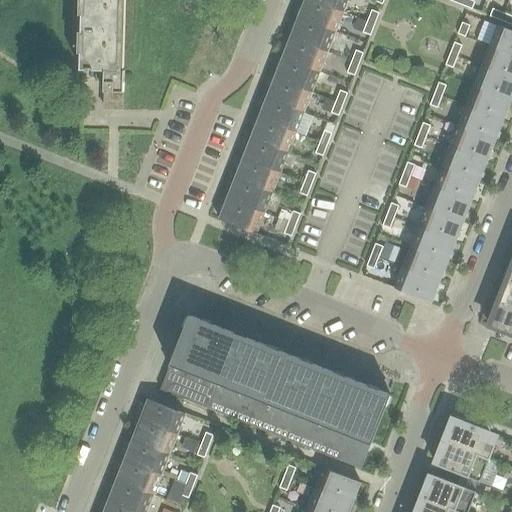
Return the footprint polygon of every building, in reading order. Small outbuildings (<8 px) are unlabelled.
[(104,82),(103,106),(123,107),(126,0),(81,0),(79,71),(95,71),(95,82),(104,82)] [(343,13),(310,0),(305,0),(298,18),(335,33),(343,13)] [(310,0),(343,13),(347,0),(310,0)] [(462,0),(460,6),(472,10),(475,2),(469,0),(462,0)] [(504,14),(493,9),(489,17),(501,22),(504,14)] [(371,11),(367,22),(374,25),(379,14),(371,11)] [(501,22),(511,26),(511,25),(511,16),(504,14),(501,22)] [(327,53),(335,33),(298,18),(290,39),(327,53)] [(367,22),(362,34),(370,37),(374,25),(367,22)] [(462,24),(458,35),(465,38),(470,27),(462,24)] [(511,31),(497,26),(489,47),(511,56),(511,31)] [(319,73),(327,53),(290,39),(282,59),(319,73)] [(454,44),(450,55),(457,58),(462,47),(454,44)] [(511,56),(489,47),(481,67),(511,79),(511,56)] [(355,51),(351,62),(359,65),(363,54),(355,51)] [(450,55),(445,66),(453,69),(457,58),(450,55)] [(311,93),(319,73),(282,59),(274,79),(311,93)] [(351,62),(347,74),(354,77),(359,65),(351,62)] [(511,79),(481,67),(473,87),(510,102),(511,97),(511,79)] [(303,114),(311,93),(274,79),(266,100),(303,114)] [(438,84),(434,95),(442,98),(446,87),(438,84)] [(510,102),(473,87),(465,108),(502,122),(510,102)] [(340,91),(335,103),(343,106),(347,94),(340,91)] [(434,95),(430,106),(437,109),(442,98),(434,95)] [(295,134),(303,114),(266,100),(258,120),(295,134)] [(335,103),(331,114),(339,117),(343,106),(335,103)] [(495,142),(502,122),(465,108),(458,128),(495,142)] [(287,156),(295,134),(258,120),(250,141),(287,156)] [(423,124),(418,135),(426,138),(430,127),(423,124)] [(458,128),(450,148),(487,162),(495,142),(458,128)] [(327,146),(331,135),(324,132),(320,143),(327,146)] [(418,135),(414,147),(421,150),(426,138),(418,135)] [(279,174),(287,156),(250,141),(242,160),(279,174)] [(323,157),(327,146),(320,143),(315,154),(323,157)] [(487,162),(450,148),(442,168),(479,182),(487,162)] [(272,195),(279,174),(242,160),(235,180),(272,195)] [(407,164),(403,175),(410,178),(415,167),(407,164)] [(471,203),(479,182),(442,168),(434,188),(471,203)] [(311,186),(316,175),(308,172),(304,183),(311,186)] [(403,175),(398,187),(406,190),(410,178),(403,175)] [(264,215),(272,195),(235,180),(227,200),(264,215)] [(307,197),(311,186),(304,183),(299,194),(307,197)] [(471,203),(434,188),(426,208),(463,223),(471,203)] [(256,235),(264,215),(227,200),(219,220),(256,235)] [(391,205),(387,216),(394,219),(399,208),(391,205)] [(455,243),(463,223),(426,208),(418,228),(455,243)] [(292,212),(288,223),(296,226),(300,215),(292,212)] [(387,216),(382,227),(390,230),(394,219),(387,216)] [(288,223),(284,234),(291,237),(296,226),(288,223)] [(455,243),(418,228),(410,248),(447,263),(455,243)] [(378,259),(383,248),(375,245),(371,256),(378,259)] [(386,246),(381,258),(395,264),(400,252),(386,246)] [(410,248),(402,268),(439,283),(447,263),(410,248)] [(371,256),(366,267),(374,270),(378,259),(371,256)] [(402,268),(394,289),(431,304),(439,283),(402,268)] [(511,284),(507,282),(498,305),(511,310),(511,284)] [(511,310),(498,305),(489,328),(511,336),(511,310)] [(390,395),(189,316),(168,370),(191,379),(187,390),(183,399),(361,470),(390,395)] [(168,370),(164,380),(187,390),(191,379),(168,370)] [(164,380),(160,390),(183,399),(187,390),(164,380)] [(185,414),(148,400),(140,421),(177,435),(185,414)] [(483,431),(453,419),(444,442),(489,460),(495,445),(480,439),(483,431)] [(140,421),(132,441),(169,455),(177,435),(140,421)] [(205,433),(201,445),(209,447),(213,436),(205,433)] [(161,475),(169,455),(132,441),(124,461),(161,475)] [(489,460),(444,442),(435,466),(461,476),(462,476),(480,483),(489,460)] [(201,445),(197,456),(204,459),(209,447),(201,445)] [(124,461),(116,481),(153,495),(161,475),(124,461)] [(288,466),(284,477),(291,480),(296,469),(288,466)] [(360,483),(323,469),(315,490),(352,504),(360,483)] [(190,473),(185,485),(193,488),(197,476),(190,473)] [(458,485),(431,475),(422,498),(457,511),(468,511),(476,493),(458,486),(458,485)] [(458,485),(458,486),(476,493),(480,483),(462,476),(461,476),(458,485)] [(284,477),(279,488),(287,491),(291,480),(284,477)] [(136,511),(146,511),(153,495),(116,481),(108,501),(136,511)] [(185,485),(181,496),(188,499),(193,488),(185,485)] [(349,511),(352,504),(315,490),(307,510),(313,511),(349,511)] [(457,511),(422,498),(416,511),(457,511)] [(136,511),(108,501),(104,511),(136,511)]
